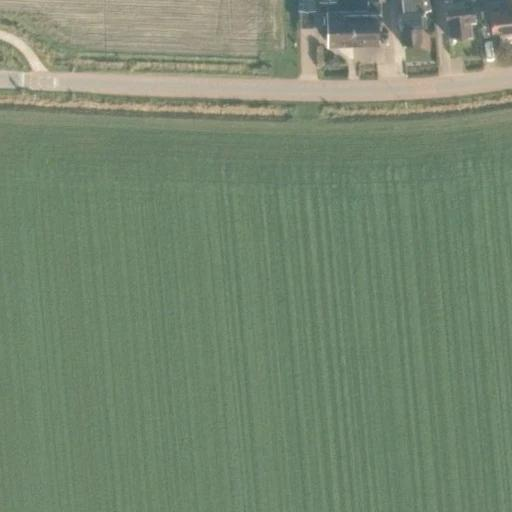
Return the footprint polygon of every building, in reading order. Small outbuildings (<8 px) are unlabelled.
[(315,8),(314,0),(297,0),(297,9),(315,8)] [(325,0),(327,44),(354,43),(353,10),(339,10),(338,0),(325,0)] [(368,0),(368,10),(353,10),(354,43),(378,43),(377,24),(381,24),(380,0),(368,0)] [(430,7),(428,0),(403,0),(405,8),(397,8),(401,43),(421,41),(419,26),(426,26),(424,8),(430,7)] [(468,0),(452,0),(453,1),(446,2),(450,39),(461,37),(464,35),(471,34),(470,21),(477,20),(474,0),(469,0),(468,0)] [(511,0),(490,0),(493,32),(511,30),(511,0)]
